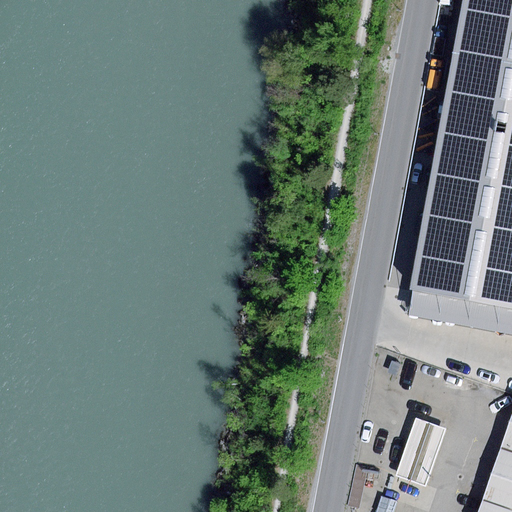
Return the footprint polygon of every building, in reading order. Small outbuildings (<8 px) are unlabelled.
[(511,0),(464,0),(412,288),(511,305),(511,0)] [(511,305),(412,288),(407,315),(511,334),(511,305)] [(416,419),(401,460),(431,471),(446,429),(416,419)] [(511,511),(511,420),(480,511),(511,511)] [(401,460),(401,459),(395,475),(425,486),(431,471),(401,460)]
